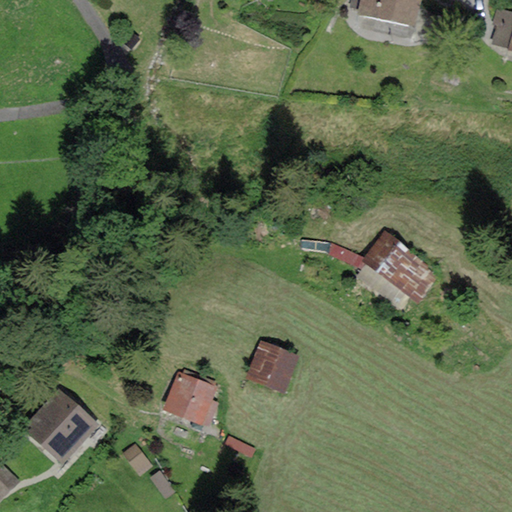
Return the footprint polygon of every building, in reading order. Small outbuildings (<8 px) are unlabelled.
[(417,0),(363,0),(361,11),(413,21),(417,0)] [(511,15),(500,12),(497,22),(503,24),(498,41),(511,45),(511,15)] [(434,276),(386,236),(368,257),(416,297),(434,276)] [(296,356),(261,343),(249,376),(284,389),(296,356)] [(214,387),(179,375),(168,408),(208,422),(215,402),(209,400),(214,387)] [(95,424),(59,391),(27,427),(63,459),(95,424)] [(149,466),(136,446),(126,452),(140,472),(149,466)] [(0,495),(20,478),(0,456),(0,495)]
